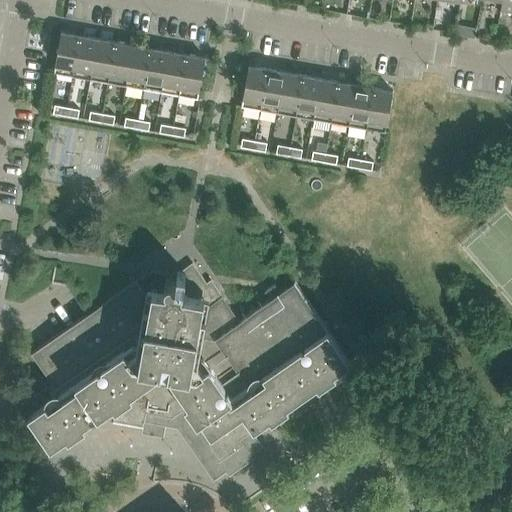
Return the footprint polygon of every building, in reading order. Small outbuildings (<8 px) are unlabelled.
[(511,0),(501,0),(500,9),(511,11),(511,0)] [(456,24),(455,33),(462,34),(463,25),(456,24)] [(73,76),(80,34),(61,31),(54,72),(73,76)] [(90,79),(97,38),(80,34),(73,76),(90,79)] [(108,82),(115,41),(97,38),(90,79),(108,82)] [(126,85),(133,44),(115,41),(108,82),(126,85)] [(143,88),(151,47),(133,44),(126,85),(143,88)] [(161,91),(168,50),(151,47),(143,88),(161,91)] [(179,94),(186,53),(168,50),(161,91),(179,94)] [(198,98),(205,57),(186,53),(179,94),(198,98)] [(261,109),(267,68),(249,65),(242,106),(261,109)] [(278,112),(285,71),(267,68),(261,109),(278,112)] [(296,115),(303,74),(285,71),(278,112),(296,115)] [(314,118),(321,77),(303,74),(296,115),(314,118)] [(331,122),(338,81),(321,77),(314,118),(331,122)] [(349,125),(356,84),(338,81),(331,122),(349,125)] [(367,128),(374,87),(356,84),(349,125),(367,128)] [(374,87),(367,128),(385,131),(392,90),(374,87)] [(66,115),(67,107),(55,104),(53,112),(66,115)] [(66,115),(78,117),(79,109),(67,107),(66,115)] [(101,121),(103,113),(90,111),(89,119),(101,121)] [(101,121),(113,123),(114,115),(103,113),(101,121)] [(137,127),(138,119),(126,117),(124,125),(137,127)] [(138,119),(137,127),(148,129),(150,121),(138,119)] [(172,134),(174,125),(161,123),(160,131),(172,134)] [(174,125),(172,134),(184,136),(186,127),(174,125)] [(254,148),(255,140),(242,138),(241,146),(254,148)] [(255,140),(254,148),(265,150),(266,142),(255,140)] [(289,155),(291,146),(278,144),(276,152),(289,155)] [(291,146),(289,155),(301,157),(302,148),(291,146)] [(325,161),(326,153),(313,150),(312,159),(325,161)] [(325,161),(336,163),(337,155),(326,153),(325,161)] [(360,167),(362,159),(349,157),(347,165),(360,167)] [(362,159),(360,167),(372,169),(373,161),(362,159)] [(46,401),(45,402),(27,415),(50,448),(66,438),(67,440),(85,428),(80,421),(85,417),(110,400),(114,406),(132,394),(130,391),(159,371),(159,368),(165,369),(165,371),(185,400),(181,403),(194,422),(199,419),(210,435),(242,412),(254,430),(272,417),(274,420),(291,408),(288,405),(318,384),(320,387),(337,374),(335,372),(350,361),(294,280),(239,319),(211,279),(205,283),(192,264),(182,272),(179,271),(178,274),(148,269),(87,312),(31,352),(61,397),(49,405),(46,401)] [(110,400),(85,417),(145,427),(145,431),(162,434),(162,430),(165,430),(166,426),(176,428),(204,465),(207,463),(217,477),(258,449),(248,434),(254,430),(242,412),(210,435),(199,419),(194,422),(181,403),(185,400),(165,371),(165,369),(159,368),(159,371),(130,391),(132,394),(114,406),(110,400)] [(27,415),(45,402),(38,392),(20,405),(27,415)]
